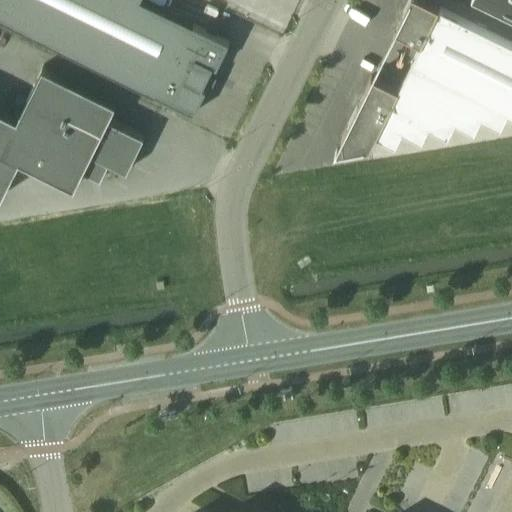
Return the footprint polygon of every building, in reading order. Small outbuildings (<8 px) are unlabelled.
[(0,0),(0,16),(195,112),(207,87),(203,86),(214,64),(218,66),(230,41),(147,0),(0,0)] [(440,7),(425,0),(408,0),(394,30),(421,44),(399,88),(372,75),(342,136),(345,153),(370,148),(377,135),(396,144),(403,130),(422,140),(429,126),(449,135),(456,121),(475,131),(482,117),(501,127),(508,113),(511,114),(511,42),(440,7)] [(511,0),(479,0),(511,16),(511,0)] [(2,149),(20,158),(75,185),(83,169),(101,178),(110,161),(127,170),(145,135),(109,117),(117,101),(44,65),(18,116),(2,149)] [(0,195),(1,196),(20,158),(2,149),(18,116),(0,107),(0,195)]
